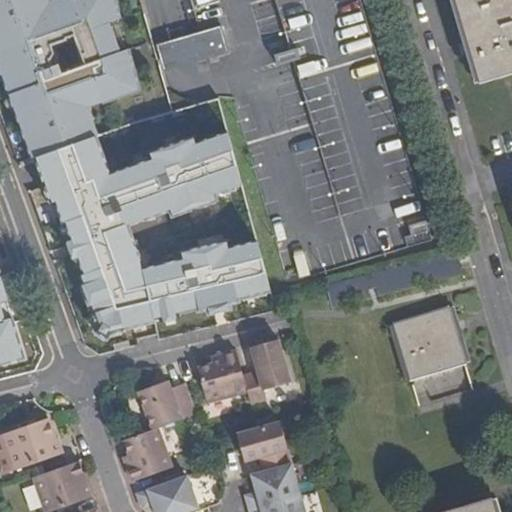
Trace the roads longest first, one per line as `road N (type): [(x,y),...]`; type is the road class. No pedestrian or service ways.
road 1 (residential): [(283,320),(71,371)]
road 2 (residential): [(71,371),(0,174)]
road 3 (residential): [(123,511),(71,371)]
